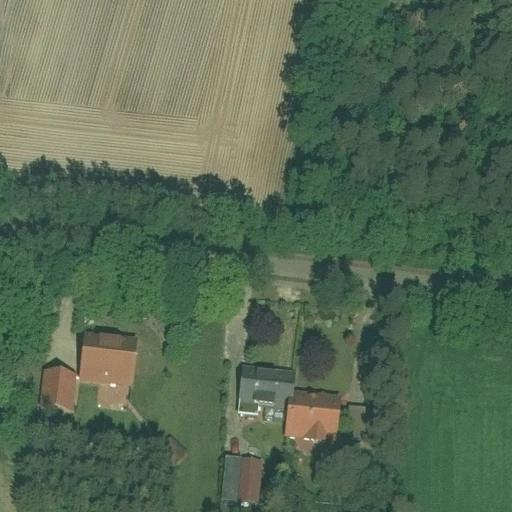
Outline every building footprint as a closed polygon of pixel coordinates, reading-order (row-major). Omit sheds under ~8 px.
[(135,354),(85,348),(80,386),(130,392),(135,354)] [(292,403),(295,380),(242,375),(237,419),(257,421),(258,413),(291,416),(292,403)] [(316,405),(292,403),(291,416),(287,441),(310,443),(315,450),(322,444),(333,446),(334,435),(343,427),(336,418),(336,408),(326,406),(322,400),(316,405)] [(175,472),(188,459),(171,442),(158,455),(175,472)] [(217,505),(258,510),(263,468),(222,463),(217,505)]
